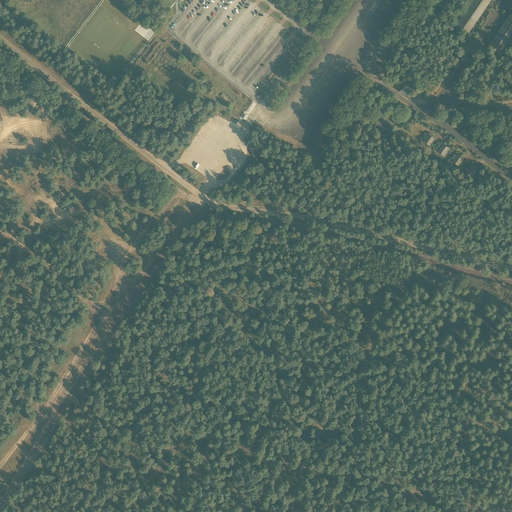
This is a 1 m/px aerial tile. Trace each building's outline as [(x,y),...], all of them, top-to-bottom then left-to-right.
[(472,33),(491,0),(474,0),(466,16),(465,16),(463,19),(459,26),(472,33)] [(503,55),(511,40),(511,13),(491,48),(503,55)] [(408,82),(401,93),(407,97),(414,86),(408,82)] [(388,132),(393,123),(381,115),(375,124),(388,132)] [(428,134),(423,142),(429,147),(435,139),(428,134)] [(442,144),(437,152),(444,157),(449,149),(442,144)] [(464,159),(457,154),(451,162),(458,167),(464,159)] [(478,169),(471,164),(466,172),(473,177),(478,169)]
